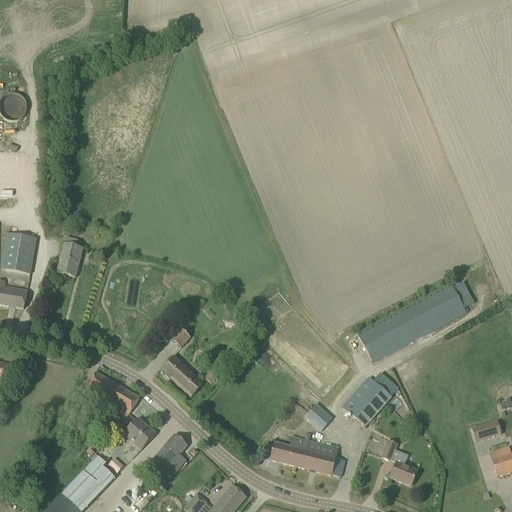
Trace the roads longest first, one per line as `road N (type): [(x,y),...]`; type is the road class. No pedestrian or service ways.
road 1 (tertiary): [(382,511),(269,487),(107,362),(0,332)]
road 2 (unknown): [(181,416),(96,511)]
